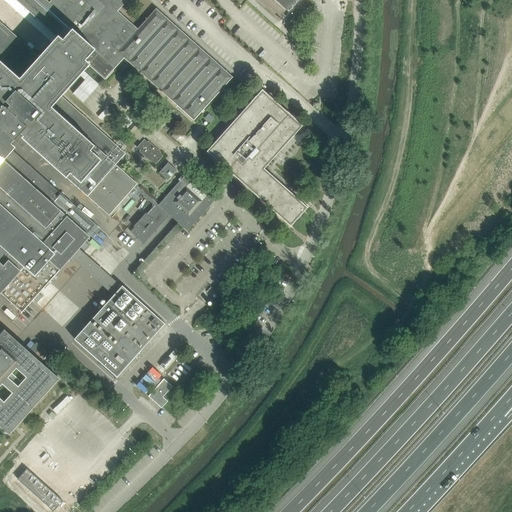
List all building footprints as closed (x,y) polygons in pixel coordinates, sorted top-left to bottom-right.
[(0,425),(9,434),(59,378),(47,368),(44,371),(0,331),(0,292),(14,305),(22,312),(31,301),(89,237),(89,236),(98,226),(60,193),(12,150),(15,147),(11,144),(14,139),(15,140),(20,134),(23,136),(22,137),(109,215),(134,187),(154,205),(147,214),(146,213),(134,226),(135,227),(131,232),(144,243),(157,229),(151,223),(161,211),(166,216),(168,213),(169,215),(187,231),(215,199),(187,173),(159,204),(115,165),(125,153),(61,96),(80,75),(84,70),(89,65),(105,79),(124,58),(128,62),(130,64),(194,120),(232,77),(156,9),(138,29),(117,11),(127,0),(15,0),(57,36),(39,57),(0,22),(0,425)] [(275,0),(288,12),(298,0),(275,0)] [(262,89),(259,92),(255,96),(251,101),(207,151),(228,171),(232,175),(233,174),(290,226),(297,219),(301,215),(301,214),(308,207),(307,206),(307,207),(264,168),(303,125),(295,119),(287,111),(287,112),(262,89)] [(137,123),(130,131),(139,140),(147,132),(137,123)] [(176,131),(172,136),(176,140),(181,135),(176,131)] [(144,139),(137,147),(140,150),(139,151),(151,162),(152,161),(156,164),(163,156),(160,153),(161,152),(148,141),(147,142),(144,139)] [(168,162),(165,166),(159,173),(167,180),(176,170),(168,162)] [(122,286),(74,339),(117,377),(165,324),(122,286)] [(208,308),(203,314),(205,316),(211,310),(208,308)] [(176,348),(159,366),(163,370),(179,351),(176,348)] [(164,379),(148,396),(162,408),(168,401),(163,397),(172,386),(164,379)] [(31,455),(21,466),(58,498),(67,488),(31,455)]
